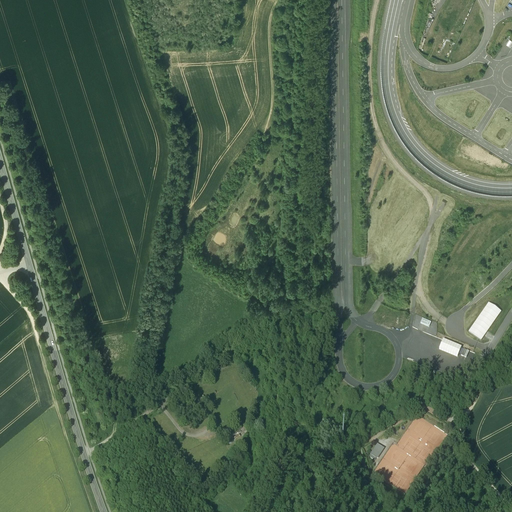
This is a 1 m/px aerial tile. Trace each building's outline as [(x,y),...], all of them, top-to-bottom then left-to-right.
[(469,333),(482,341),(501,311),(488,303),(469,333)] [(423,318),(421,323),(430,327),(432,322),(423,318)] [(459,357),(462,347),(443,340),(439,350),(459,357)] [(233,430),(219,440),(223,445),(237,435),(235,433),(233,430)] [(392,441),(374,474),(407,493),(426,459),(424,458),(423,460),(420,458),(420,460),(412,456),(413,453),(408,450),(416,437),(405,431),(397,444),(392,441)] [(377,444),(370,454),(376,458),(383,448),(377,444)]
